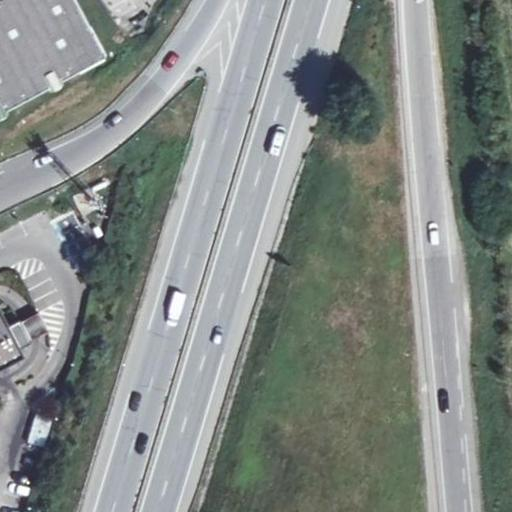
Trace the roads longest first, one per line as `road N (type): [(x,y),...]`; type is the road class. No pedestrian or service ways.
road 1 (motorway): [(263,0),(110,511)]
road 2 (motorway): [(160,511),(312,0)]
road 3 (motorway): [(458,511),(415,0)]
road 4 (motorway): [(214,0),(131,115),(64,162),(0,189)]
